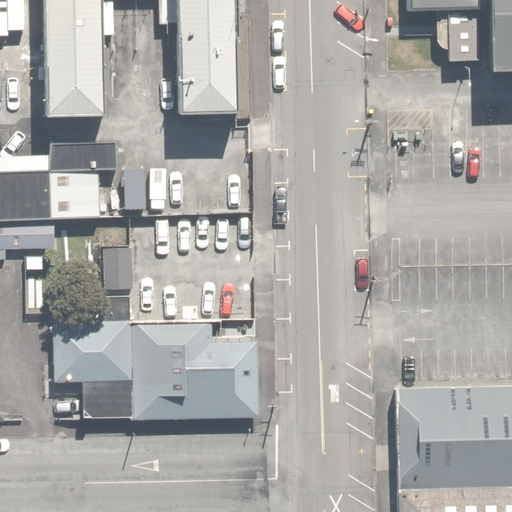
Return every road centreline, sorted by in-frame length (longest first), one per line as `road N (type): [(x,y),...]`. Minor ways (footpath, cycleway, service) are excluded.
road 1 (residential): [(314,0),(321,475)]
road 2 (residential): [(0,483),(321,475)]
